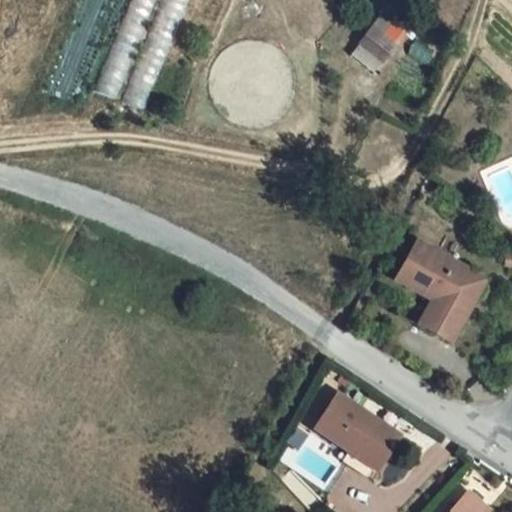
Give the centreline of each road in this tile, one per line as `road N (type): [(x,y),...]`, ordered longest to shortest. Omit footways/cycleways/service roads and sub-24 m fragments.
road 1 (track): [(0,149),(118,138),(379,180),(404,165),(483,0)]
road 2 (unclassified): [(335,337),(168,233),(0,173)]
road 3 (residential): [(500,443),(335,337)]
